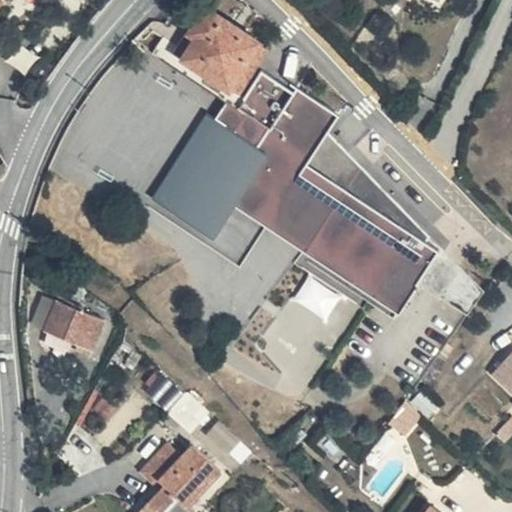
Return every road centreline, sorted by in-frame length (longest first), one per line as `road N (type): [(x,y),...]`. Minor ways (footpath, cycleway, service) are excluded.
road 1 (residential): [(257,0),(360,88),(511,255)]
road 2 (secondary): [(13,202),(61,93),(134,0)]
